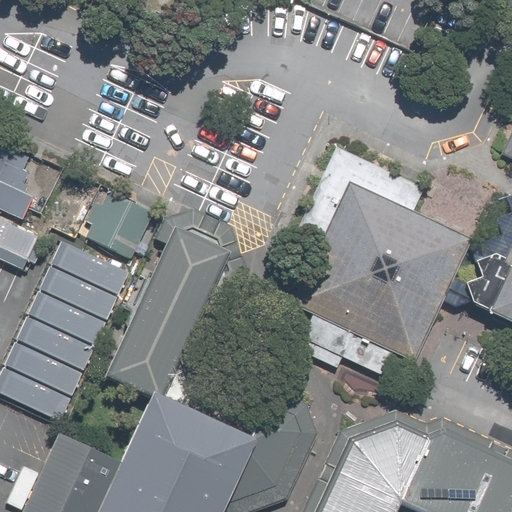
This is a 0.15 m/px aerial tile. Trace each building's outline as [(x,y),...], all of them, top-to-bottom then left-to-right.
[(511,86),(480,154),(511,169),(511,86)] [(61,166),(41,214),(77,229),(97,181),(61,166)] [(511,182),(509,182),(449,315),(511,343),(511,182)] [(472,245),(347,189),(290,316),(415,372),(472,245)] [(104,194),(81,237),(127,261),(149,217),(104,194)] [(0,217),(0,261),(28,274),(44,239),(0,217)] [(62,247),(0,378),(0,394),(65,425),(137,272),(65,239),(62,247)] [(220,511),(253,438),(150,389),(115,461),(91,511),(220,511)] [(511,511),(511,504),(337,423),(294,511),(355,511),(360,503),(378,511),(511,511)] [(91,511),(115,461),(56,433),(19,511),(91,511)]
